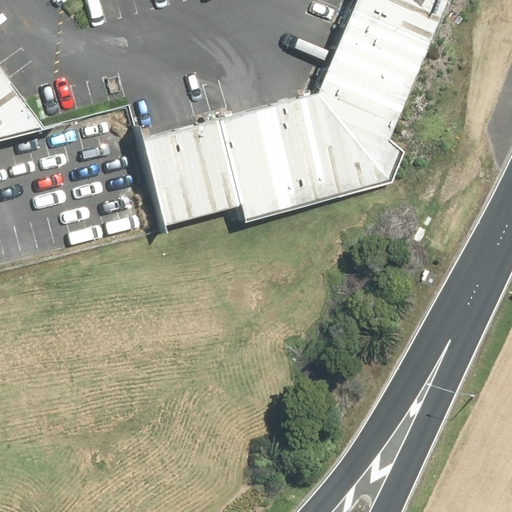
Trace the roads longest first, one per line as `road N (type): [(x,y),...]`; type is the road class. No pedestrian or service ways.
road 1 (motorway): [(314,511),(472,298)]
road 2 (motorway): [(383,511),(472,298)]
